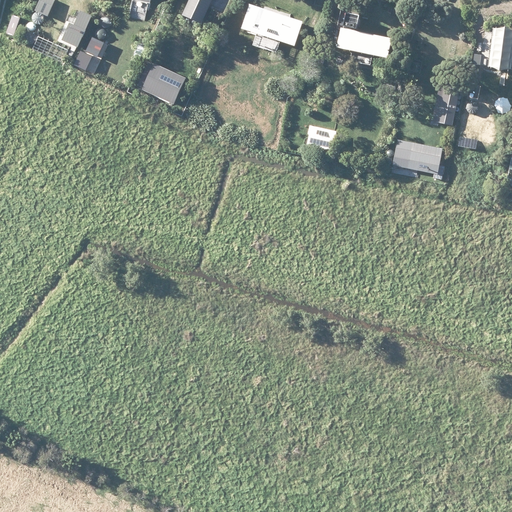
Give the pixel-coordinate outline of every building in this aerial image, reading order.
[(53,0),(52,0),(38,0),(34,11),(47,16),(53,0)] [(186,0),(180,15),(199,24),(209,0),(186,0)] [(300,21),(247,3),(239,27),(292,46),(300,21)] [(335,47),(389,59),(393,39),(358,32),(361,17),(350,14),(351,11),(340,9),(336,30),(338,30),(335,47)] [(58,47),(76,53),(89,19),(71,13),(58,47)] [(86,42),(81,52),(89,56),(94,45),(86,42)] [(151,66),(140,91),(172,104),(183,79),(151,66)] [(457,95),(444,93),(443,103),(437,102),(436,108),(442,109),(442,112),(454,114),(457,95)] [(335,132),(311,127),(306,147),(331,152),(335,132)] [(442,148),(398,139),(392,166),(406,168),(433,174),(432,178),(441,180),(443,167),(438,166),(442,148)]
